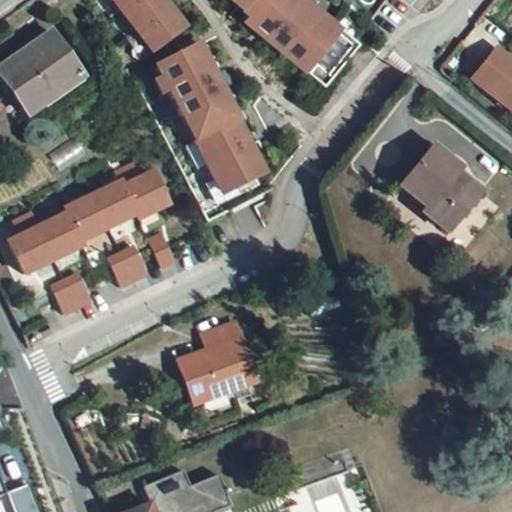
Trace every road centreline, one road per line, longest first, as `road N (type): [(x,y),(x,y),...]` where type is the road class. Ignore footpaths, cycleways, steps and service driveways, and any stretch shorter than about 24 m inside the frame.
road 1 (residential): [(24,372),(272,244),(306,174),(399,59)]
road 2 (residential): [(24,372),(84,511)]
road 3 (residential): [(399,59),(511,150)]
